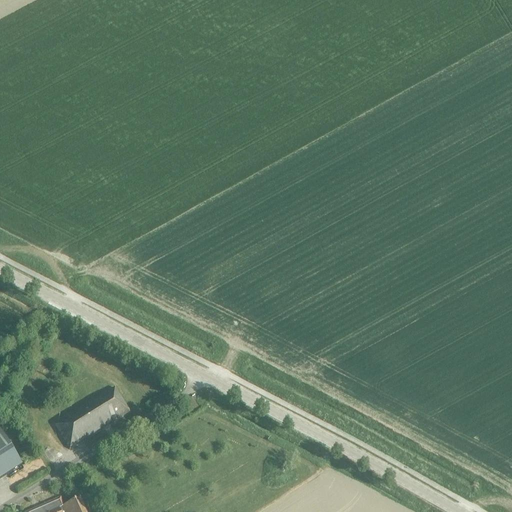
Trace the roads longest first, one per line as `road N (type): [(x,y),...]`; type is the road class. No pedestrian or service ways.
road 1 (tertiary): [(457,511),(0,269)]
road 2 (track): [(206,376),(0,511)]
